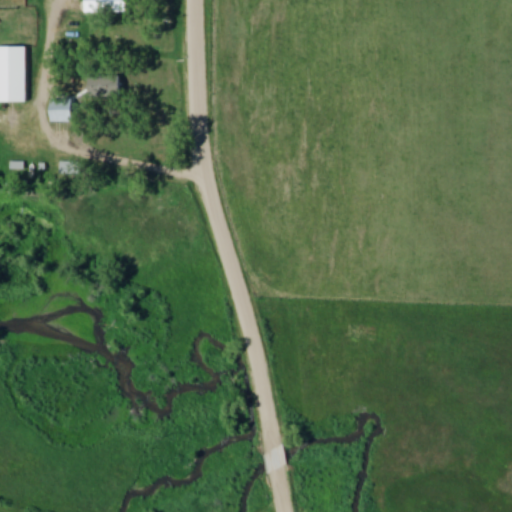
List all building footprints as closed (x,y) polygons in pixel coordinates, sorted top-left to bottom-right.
[(129,13),(128,0),(86,0),(86,13),(129,13)] [(0,46),(0,103),(28,104),(28,47),(0,46)] [(90,77),(91,100),(123,98),(122,76),(90,77)] [(75,100),(51,100),(51,123),(75,123),(75,100)] [(61,175),(80,175),(80,164),(61,164),(61,175)]
